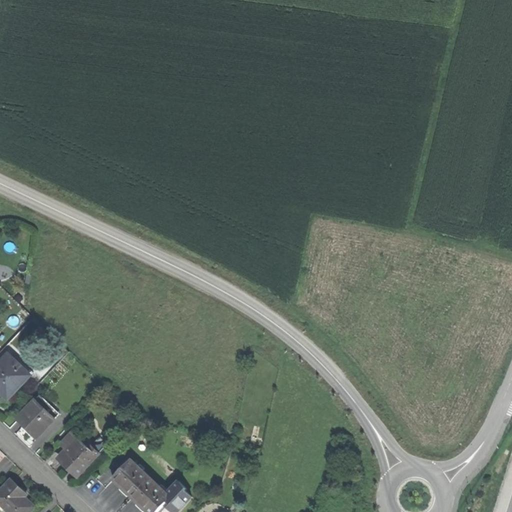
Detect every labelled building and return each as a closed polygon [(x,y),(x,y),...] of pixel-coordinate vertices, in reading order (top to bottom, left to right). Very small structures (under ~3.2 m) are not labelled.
[(0,393),(8,401),(31,378),(23,370),(9,356),(0,365),(0,393)] [(26,367),(23,370),(31,378),(34,375),(26,367)] [(36,401),(17,419),(29,430),(40,441),(58,422),(36,401)] [(62,445),(68,450),(78,440),(73,434),(62,445)] [(68,450),(60,459),(69,467),(79,478),(81,476),(79,475),(99,455),(92,448),(90,451),(78,440),(68,450)] [(130,493),(132,495),(150,476),(143,470),(138,466),(131,459),(113,478),(123,487),(130,493)] [(159,486),(150,476),(132,495),(139,502),(147,509),(149,511),(156,511),(165,503),(171,496),(167,493),(164,490),(159,486)] [(179,480),(167,493),(171,496),(174,500),(168,506),(175,511),(178,511),(193,496),(186,490),(187,488),(179,480)] [(12,482),(0,494),(0,503),(6,510),(8,511),(35,511),(37,510),(25,498),(28,496),(21,490),(12,482)] [(127,496),(130,493),(123,487),(121,490),(124,493),(127,496)] [(165,503),(168,506),(174,500),(171,496),(165,503)] [(144,511),(147,509),(139,502),(137,504),(140,508),(144,511)]
